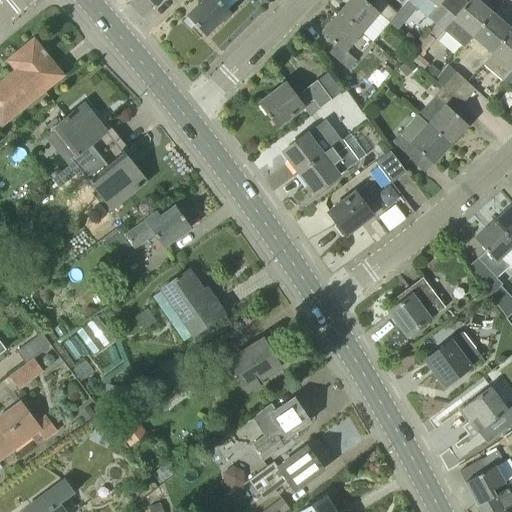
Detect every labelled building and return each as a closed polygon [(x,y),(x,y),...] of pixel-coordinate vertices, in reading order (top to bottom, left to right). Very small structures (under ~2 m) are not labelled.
[(130,0),(128,3),(127,3),(143,20),(162,0),(130,0)] [(217,0),(196,0),(201,4),(183,22),(190,29),(195,25),(205,36),(221,21),(223,23),(230,16),(228,14),(230,13),(217,0)] [(349,0),(339,12),(362,32),(378,14),(388,24),(397,14),(380,0),(374,0),(370,5),(363,0),(349,0)] [(456,0),(408,0),(408,1),(435,25),(456,0)] [(476,0),(469,0),(467,4),(462,0),(456,0),(435,25),(462,48),(492,14),(476,0)] [(328,53),(348,70),(356,61),(345,52),(362,32),(339,12),(321,33),(336,45),(328,53)] [(492,54),(511,30),(492,14),(462,48),(463,49),(473,38),(492,54)] [(483,65),(487,68),(502,82),(511,70),(511,30),(492,54),(483,65)] [(418,48),(424,53),(435,40),(429,34),(418,48)] [(0,123),(1,123),(2,123),(61,76),(45,56),(47,55),(43,50),(41,51),(33,42),(9,62),(17,72),(0,85),(0,123)] [(424,71),(429,64),(414,52),(409,58),(424,71)] [(409,59),(399,67),(407,76),(416,67),(409,59)] [(378,72),(385,78),(392,70),(384,65),(378,72)] [(426,72),(435,79),(440,73),(431,65),(426,72)] [(448,80),(456,72),(448,65),(440,73),(435,79),(434,80),(442,88),(461,106),(468,98),(448,80)] [(475,90),(456,72),(448,80),(468,98),(475,90)] [(310,117),(320,109),(331,101),(331,100),(342,92),(327,73),(317,81),(296,97),(286,84),(260,104),(267,114),(266,115),(269,119),(270,118),(277,127),(303,108),(310,117)] [(478,93),(488,101),(493,95),(483,87),(478,93)] [(467,112),(461,106),(442,88),(434,96),(434,97),(417,115),(450,146),(468,126),(461,119),(467,112)] [(90,144),(106,131),(84,104),(49,132),(80,171),(100,156),(90,144)] [(392,142),(412,160),(419,153),(433,165),(450,146),(417,115),(400,134),(392,142)] [(298,174),(341,141),(326,120),(307,134),(282,153),(298,174)] [(341,141),(298,174),(313,194),(347,169),(358,161),(343,140),(341,141)] [(374,149),(380,158),(389,151),(382,142),(374,149)] [(391,184),(392,183),(405,173),(390,152),(375,163),(391,184)] [(147,182),(124,155),(109,168),(100,156),(80,171),(112,211),(147,182)] [(367,185),(328,213),(345,236),(382,207),(367,185)] [(511,203),(493,221),(511,241),(511,203)] [(115,258),(132,246),(133,248),(153,234),(163,248),(191,228),(175,207),(161,218),(157,213),(126,236),(121,229),(103,242),(115,258)] [(383,220),(390,229),(400,222),(392,212),(383,220)] [(477,258),(496,279),(509,267),(501,258),(502,256),(511,247),(511,241),(493,221),(474,239),(485,251),(477,258)] [(176,278),(172,281),(160,289),(193,336),(223,315),(206,289),(202,291),(188,271),(177,279),(176,278)] [(406,337),(430,318),(444,308),(436,296),(423,280),(411,290),(409,288),(394,300),(398,305),(388,313),(406,337)] [(511,313),(511,297),(501,286),(490,296),(507,319),(511,313)] [(26,365),(34,359),(52,346),(42,333),(16,352),(26,365)] [(480,357),(462,333),(424,361),(443,387),(470,366),(470,364),(480,357)] [(263,383),(261,379),(280,367),(263,339),(228,361),(248,392),(263,383)] [(152,380),(158,389),(186,368),(179,357),(163,369),(165,371),(152,380)] [(34,359),(26,365),(10,377),(19,390),(43,372),(34,359)] [(85,360),(71,371),(80,382),(93,371),(85,360)] [(186,368),(158,389),(152,393),(165,413),(207,384),(193,364),(186,368)] [(107,384),(101,400),(118,406),(124,390),(107,384)] [(511,424),(511,404),(510,401),(503,406),(490,388),(461,410),(470,422),(473,420),(480,429),(478,431),(488,443),(511,424)] [(272,404),(252,418),(264,436),(252,444),(263,461),(284,447),(282,445),(298,434),(295,430),(310,421),(303,411),(307,408),(301,398),(297,401),(295,399),(276,411),(272,404)] [(0,457),(13,447),(14,449),(32,436),(28,430),(34,425),(45,440),(57,431),(45,415),(35,423),(20,403),(0,417),(0,457)] [(81,413),(87,421),(95,415),(89,407),(81,413)] [(134,418),(129,412),(113,424),(118,430),(134,418)] [(225,436),(227,427),(206,423),(204,432),(225,436)] [(97,426),(90,439),(104,447),(111,433),(97,426)] [(274,462),(250,480),(263,498),(287,480),(295,491),(323,470),(321,466),(323,465),(318,457),(315,459),(307,447),(278,468),(274,462)] [(464,483),(477,506),(496,496),(492,490),(505,482),(496,467),(504,462),(498,451),(459,472),(465,482),(464,483)] [(496,496),(477,506),(480,511),(500,511),(503,511),(511,505),(511,478),(505,482),(492,490),(496,496)] [(73,493),(64,481),(24,510),(25,511),(76,511),(78,511),(68,498),(73,493)] [(334,511),(325,497),(301,511),(334,511)] [(282,499),(263,511),(285,511),(290,509),(282,499)]
